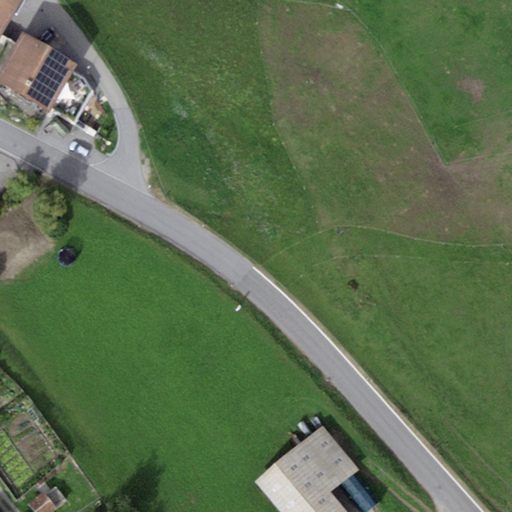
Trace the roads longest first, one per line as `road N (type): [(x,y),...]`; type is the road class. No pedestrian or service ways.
road 1 (unclassified): [(470,511),(285,310),(225,260),(109,187)]
road 2 (residential): [(109,187),(127,148),(108,84),(45,0)]
road 3 (unclassified): [(109,187),(0,134)]
